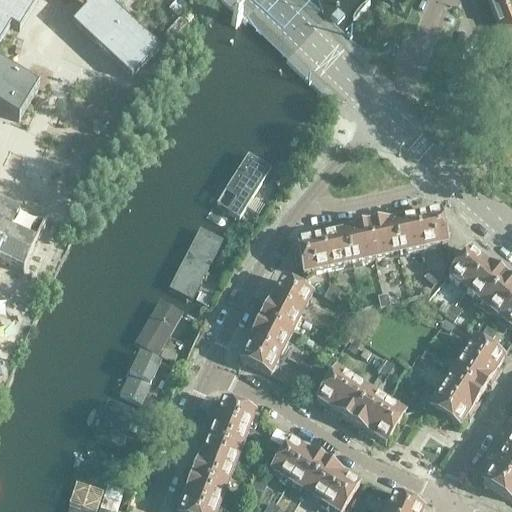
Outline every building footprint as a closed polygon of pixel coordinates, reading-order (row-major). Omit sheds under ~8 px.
[(0,0),(0,44),(10,28),(19,33),(39,0),(71,0),(85,12),(72,27),(131,82),(159,52),(115,11),(124,0),(0,0)] [(511,8),(511,1),(511,0),(486,0),(492,16),(511,8)] [(511,29),(511,8),(492,16),(499,34),(511,29)] [(192,19),(187,14),(182,19),(188,24),(192,19)] [(337,28),(343,21),(336,14),(329,21),(337,28)] [(511,51),(511,29),(499,34),(507,53),(511,51)] [(0,67),(0,109),(19,121),(38,90),(0,67)] [(455,91),(450,86),(445,92),(450,97),(455,91)] [(296,145),(298,147),(298,144),(299,142),(299,139),(299,137),(299,134),(299,132),(298,129),(297,127),(296,125),(294,123),(293,121),(290,121),(289,124),(289,126),(289,129),(289,131),(289,134),(290,136),(291,139),(292,141),(294,143),(296,145)] [(277,167),(259,156),(222,216),(240,226),(277,167)] [(0,257),(21,212),(0,202),(0,257)] [(0,264),(23,275),(45,224),(46,223),(21,212),(0,257),(0,264)] [(449,238),(446,222),(441,223),(439,217),(436,215),(415,220),(422,253),(446,248),(444,239),(449,238)] [(422,253),(415,220),(400,223),(400,221),(391,223),(398,258),(422,253)] [(398,258),(391,223),(382,224),(382,227),(367,230),(374,263),(398,258)] [(228,243),(202,229),(169,290),(195,304),(228,243)] [(374,263),(367,230),(353,233),(352,231),(343,233),(351,268),(374,263)] [(351,268),(343,233),(334,235),(335,237),(320,240),(327,273),(351,268)] [(327,273),(320,240),(298,244),(296,248),(297,252),(292,253),(296,270),(301,269),(303,278),(327,273)] [(465,294),(490,264),(483,258),(480,262),(470,253),(452,274),(448,279),(465,294)] [(486,304),(504,282),(494,274),(497,270),(490,264),(465,294),(477,304),(480,299),(486,304)] [(439,279),(430,271),(427,275),(436,283),(439,279)] [(436,283),(427,275),(424,279),(433,287),(436,283)] [(499,323),(511,308),(511,288),(504,282),(486,304),(492,309),(488,313),(499,323)] [(301,319),(311,299),(295,291),(281,283),(274,295),(270,293),(266,301),(301,319)] [(328,302),(334,292),(329,289),(324,300),(328,302)] [(333,305),(338,294),(334,292),(328,302),(333,305)] [(290,339),(301,319),(266,301),(262,309),(266,312),(260,323),(290,339)] [(133,346),(158,360),(184,318),(159,303),(133,346)] [(448,321),(455,311),(451,308),(444,318),(448,321)] [(511,333),(511,308),(499,323),(511,333)] [(453,323),(459,313),(455,311),(448,321),(453,323)] [(280,359),(290,339),(260,323),(254,335),(250,333),(246,341),(280,359)] [(453,330),(444,324),(441,330),(450,335),(453,330)] [(484,344),(491,334),(486,331),(480,341),(484,344)] [(349,341),(339,334),(336,339),(346,345),(349,341)] [(488,346),(495,336),(491,334),(484,344),(488,346)] [(346,345),(336,339),(333,343),(343,349),(346,345)] [(270,379),(280,359),(246,341),(241,349),(245,351),(239,364),(270,379)] [(497,371),(503,362),(472,342),(461,360),(495,382),(500,374),(497,371)] [(353,356),(359,347),(354,344),(348,352),(353,356)] [(139,353),(118,399),(142,410),(163,364),(139,353)] [(435,361),(425,355),(422,359),(432,365),(435,361)] [(432,365),(422,359),(420,363),(430,370),(432,365)] [(495,382),(461,360),(454,371),(457,373),(454,379),(481,396),(487,387),(490,389),(495,382)] [(382,376),(388,366),(384,363),(377,373),(382,376)] [(386,379),(392,368),(388,366),(382,376),(386,379)] [(325,378),(315,372),(312,376),(322,382),(325,378)] [(331,418),(352,384),(335,373),(316,404),(325,410),(323,413),(331,418)] [(322,382),(312,376),(310,380),(320,386),(322,382)] [(475,406),(481,396),(454,379),(451,384),(447,382),(439,394),(474,416),(479,408),(475,406)] [(350,426),(370,395),(352,384),(331,418),(339,423),(341,420),(350,426)] [(474,416),(439,394),(428,411),(459,431),(465,421),(469,424),(474,416)] [(365,440),(387,406),(370,395),(350,426),(359,431),(357,435),(365,440)] [(92,439),(126,452),(141,413),(107,400),(92,439)] [(247,437),(255,417),(221,404),(217,415),(213,413),(209,422),(247,437)] [(385,447),(404,417),(387,406),(365,440),(373,445),(375,441),(385,447)] [(242,449),(247,437),(209,422),(206,431),(210,432),(206,442),(236,454),(239,448),(242,449)] [(511,432),(506,440),(509,442),(503,451),(511,456),(511,432)] [(233,461),(236,454),(206,442),(202,453),(198,451),(195,460),(232,475),(237,462),(233,461)] [(278,449),(268,443),(266,447),(276,454),(278,449)] [(288,486),(309,452),(301,447),(299,451),(290,445),(270,475),(288,486)] [(276,454),(266,447),(263,451),(273,458),(276,454)] [(511,456),(503,451),(498,461),(494,458),(489,466),(511,480),(511,456)] [(69,511),(98,511),(115,460),(89,452),(69,511)] [(307,494),(324,467),(315,461),(317,457),(309,452),(288,486),(299,493),(301,490),(307,494)] [(228,487),(232,475),(195,460),(191,468),(195,470),(191,480),(221,492),(224,485),(228,487)] [(511,505),(511,480),(489,466),(484,474),(488,476),(482,486),(511,505)] [(322,508),(344,474),(336,469),(333,473),(324,467),(307,494),(313,498),(311,501),(322,508)] [(328,511),(343,511),(358,489),(349,482),(351,479),(344,474),(322,508),(328,511)] [(219,499),(221,492),(191,480),(187,490),(183,489),(180,497),(216,511),(217,511),(222,500),(219,499)] [(263,490),(265,485),(253,481),(252,486),(263,490)] [(261,495),(263,490),(252,486),(250,490),(261,495)] [(216,511),(180,497),(176,506),(181,508),(178,511),(216,511)] [(420,511),(392,498),(385,511),(420,511)] [(366,506),(356,499),(354,504),(364,510),(366,506)]
